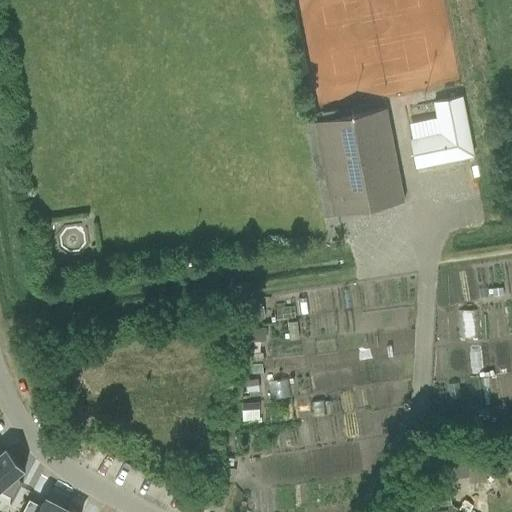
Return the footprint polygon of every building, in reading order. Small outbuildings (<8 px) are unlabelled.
[(473,155),(469,136),(461,95),(432,101),(439,134),(411,139),(416,167),(473,155)] [(386,108),(316,121),(335,215),(404,201),(386,108)] [(459,310),(460,336),(483,335),(482,309),(459,310)] [(21,482),(16,476),(24,469),(9,451),(5,446),(0,450),(0,491),(12,498),(9,503),(10,504),(23,481),(22,481),(21,482)] [(462,449),(447,450),(430,451),(431,479),(463,478),(462,458),(462,449)] [(449,481),(409,484),(411,508),(451,505),(449,481)] [(67,511),(44,500),(40,508),(27,501),(21,511),(67,511)]
